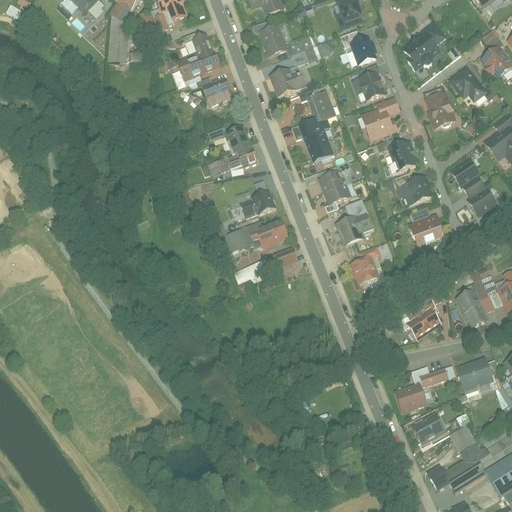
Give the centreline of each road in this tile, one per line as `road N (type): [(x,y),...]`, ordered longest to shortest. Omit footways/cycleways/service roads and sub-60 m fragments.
road 1 (residential): [(218,0),(361,367)]
road 2 (residential): [(393,35),(387,52),(463,244)]
road 3 (residential): [(361,367),(419,511)]
road 4 (residential): [(361,367),(511,336)]
